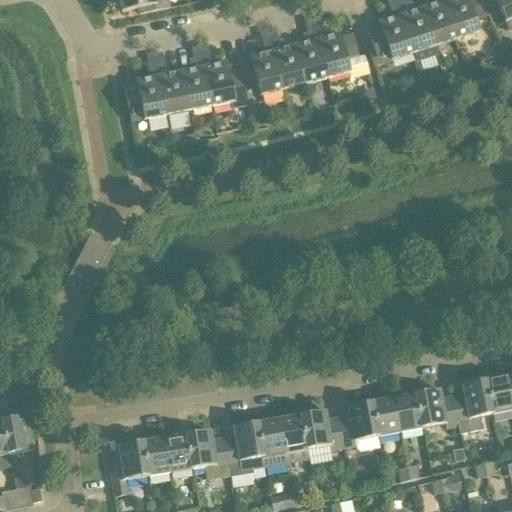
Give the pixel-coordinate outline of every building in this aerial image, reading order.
[(118,0),(121,14),(137,11),(138,17),(170,10),(168,0),(118,0)] [(398,12),(394,0),(386,0),(391,14),(398,12)] [(402,0),(394,0),(398,12),(400,17),(413,56),(412,56),(415,65),(438,57),(435,49),(435,48),(423,10),(414,13),(411,7),(406,9),(402,0)] [(453,0),(444,3),(449,19),(456,42),(478,34),(474,22),(487,17),(480,0),(453,0)] [(511,0),(480,0),(487,17),(499,12),(507,32),(511,29),(511,0)] [(449,19),(444,3),(423,10),(435,48),(456,42),(449,19)] [(413,56),(400,17),(378,25),(379,29),(367,33),(374,54),(369,56),(373,69),(412,56),(413,56)] [(312,21),(316,36),(323,34),(319,19),(312,21)] [(304,45),(295,48),(305,86),(327,81),(317,42),(315,36),(316,36),(312,21),(304,23),(308,38),(303,39),(304,45)] [(275,30),(268,32),(272,48),(271,48),(273,53),(278,72),(283,92),(305,86),(295,48),(285,50),(284,44),(279,45),(275,30)] [(272,48),(268,32),(259,34),(263,50),(271,48),(272,48)] [(339,36),(317,42),(327,81),(349,75),(349,77),(368,73),(364,58),(359,59),(353,37),(341,40),(339,36)] [(199,48),(203,64),(210,62),(206,46),(199,48)] [(190,72),(182,74),(190,113),(211,109),(204,69),(203,64),(199,48),(191,50),(194,65),(189,66),(190,72)] [(273,53),(250,59),(251,63),(240,66),(245,88),(257,86),(260,98),(283,92),(278,72),(273,53)] [(155,57),(158,72),(165,71),(162,55),(155,57)] [(158,72),(155,57),(146,59),(150,74),(158,72)] [(245,88),(240,66),(227,69),(226,65),(204,69),(211,109),(230,105),(231,112),(249,109),(245,88)] [(182,74),(159,78),(167,118),(190,113),(182,74)] [(136,87),(123,90),(130,123),(143,120),(143,123),(167,118),(159,78),(136,83),(136,87)] [(186,137),(188,147),(196,145),(194,136),(186,137)] [(511,412),(511,402),(507,378),(485,383),(492,417),(511,412)] [(463,396),(451,399),(455,420),(457,429),(459,437),(482,432),(480,419),(492,417),(485,383),(461,388),(463,396)] [(455,420),(451,399),(441,401),(439,392),(415,397),(422,431),(444,426),(445,432),(457,429),(455,420)] [(415,397),(393,401),(400,435),(422,431),(415,397)] [(400,435),(393,401),(370,405),(377,439),(400,435)] [(349,418),(338,420),(344,451),(355,449),(356,453),(360,455),(379,451),(377,439),(370,405),(347,410),(349,418)] [(325,414),(301,418),(309,462),(314,461),(312,451),(330,448),(331,453),(344,451),(338,420),(326,423),(325,414)] [(2,423),(8,457),(32,453),(26,418),(2,423)] [(301,418),(280,422),(287,466),(309,462),(301,418)] [(280,422),(257,425),(264,470),(287,466),(280,422)] [(0,458),(8,457),(2,423),(0,423),(0,458)] [(230,479),(252,475),(252,472),(264,470),(257,425),(232,430),(234,439),(224,440),(230,479)] [(210,433),(187,437),(193,472),(204,470),(206,483),(230,479),(224,440),(211,442),(210,433)] [(187,437),(165,441),(171,475),(193,472),(187,437)] [(165,441),(142,444),(148,479),(171,475),(165,441)] [(148,479),(142,444),(118,448),(119,456),(108,458),(114,500),(127,498),(124,482),(148,479)] [(462,453),(454,455),(456,465),(464,463),(462,453)] [(492,464),(482,467),(485,479),(495,477),(492,464)] [(485,479),(482,467),(473,468),(476,481),(485,479)] [(415,468),(407,470),(410,483),(418,481),(415,468)] [(410,483),(407,470),(397,472),(400,485),(410,483)] [(395,486),(393,476),(385,477),(386,487),(395,486)] [(439,482),(442,495),(449,494),(461,492),(458,477),(447,480),(447,481),(439,482)] [(442,495),(439,482),(431,484),(433,497),(442,495)] [(33,506),(41,504),(39,491),(30,493),(33,506)] [(300,493),(292,495),(295,509),(303,507),(300,493)] [(281,511),(295,509),(292,495),(269,500),(272,511),(281,511)]
